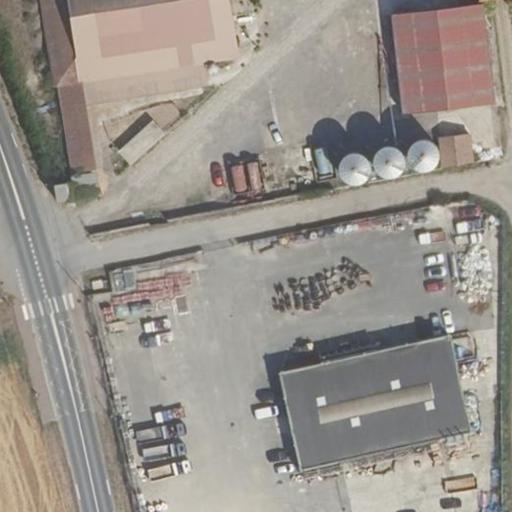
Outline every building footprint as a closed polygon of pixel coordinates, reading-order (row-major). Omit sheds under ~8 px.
[(0,0),(0,23),(11,19),(3,0),(0,0)] [(37,0),(53,97),(76,93),(232,66),(221,0),(37,0)] [(511,0),(466,0),(469,11),(511,1),(511,8),(511,0)] [(379,30),(396,129),(486,115),(470,15),(379,30)] [(68,188),(91,184),(76,93),(53,97),(65,170),(68,188)] [(113,147),(125,163),(163,134),(152,119),(113,147)] [(437,135),(440,166),(473,163),(470,132),(437,135)] [(425,133),(248,166),(258,212),(434,179),(425,133)] [(68,188),(65,170),(44,172),(47,198),(69,195),(68,188)] [(143,263),(110,271),(116,296),(149,287),(143,263)] [(447,344),(275,383),(297,479),(469,440),(447,344)]
